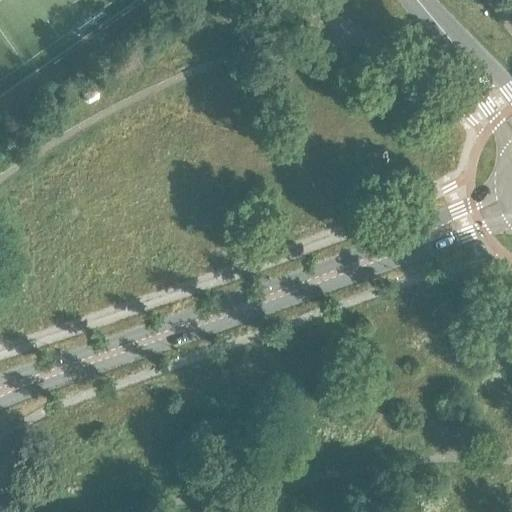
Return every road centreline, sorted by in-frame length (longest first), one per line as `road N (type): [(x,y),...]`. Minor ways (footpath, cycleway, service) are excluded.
road 1 (primary): [(0,390),(398,250)]
road 2 (tertiary): [(445,33),(511,153)]
road 3 (primary): [(501,182),(398,250)]
